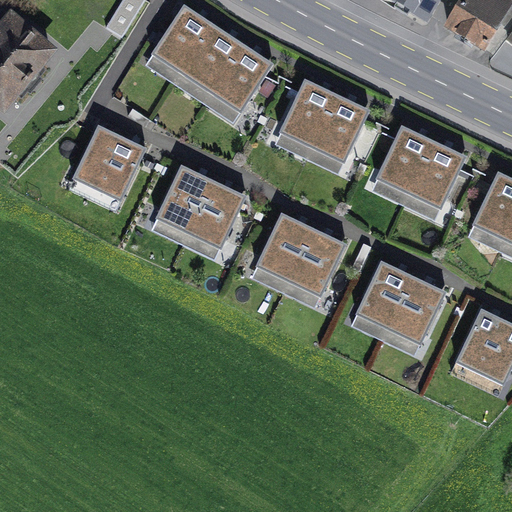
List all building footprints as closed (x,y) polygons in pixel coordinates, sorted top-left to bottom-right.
[(122,0),(109,32),(127,39),(144,0),(122,0)] [(395,0),(402,4),(398,11),(408,17),(412,11),(426,20),(438,0),(395,0)] [(510,6),(500,0),(464,0),(448,27),(484,49),(510,6)] [(214,27),(185,7),(152,55),(182,75),(214,27)] [(50,52),(12,20),(0,33),(0,103),(4,107),(50,52)] [(244,46),(214,27),(182,75),(212,95),(244,46)] [(274,66),(244,46),(212,95),(242,115),(274,66)] [(280,134),(313,150),(338,97),(305,81),(280,134)] [(313,150),(345,165),(371,113),(338,97),(313,150)] [(120,203),(146,150),(98,127),(73,180),(120,203)] [(435,143),(402,127),(376,181),(409,196),(435,143)] [(467,159),(435,143),(409,196),(441,212),(467,159)] [(157,219),(189,236),(216,183),(184,167),(157,219)] [(511,228),(511,179),(499,173),(473,227),(505,242),(511,228)] [(189,236),(222,252),(249,199),(216,183),(189,236)] [(314,230),(282,215),(256,269),(289,284),(314,230)] [(347,246),(314,230),(289,284),(321,300),(347,246)] [(356,316),(389,331),(415,278),(382,262),(356,316)] [(389,331),(422,347),(448,294),(415,278),(389,331)] [(511,372),(511,325),(482,311),(457,365),(505,387),(511,372)]
